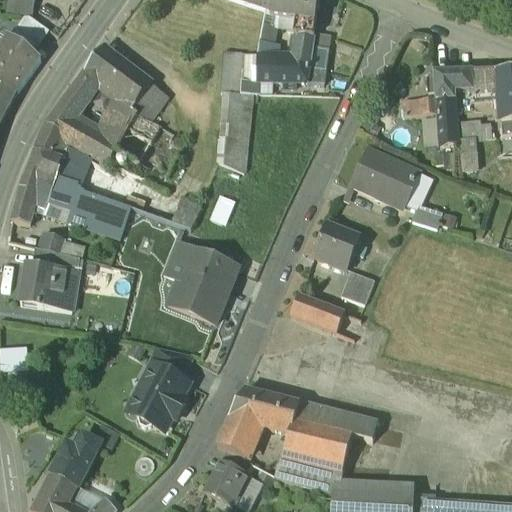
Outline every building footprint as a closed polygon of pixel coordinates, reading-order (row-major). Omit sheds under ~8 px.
[(35,0),(7,0),(6,10),(33,14),(35,0)] [(224,0),(265,14),(270,16),(271,16),(273,0),(224,0)] [(273,0),(271,16),(270,16),(270,18),(279,20),(295,22),(315,25),(318,0),(273,0)] [(279,20),(270,18),(270,16),(265,14),(263,26),(277,30),(279,20)] [(295,22),(279,20),(277,30),(294,32),(295,22)] [(315,25),(295,22),(294,32),(293,37),(297,38),(297,37),(313,39),(315,25)] [(277,30),(263,26),(259,44),(274,46),(277,30)] [(293,37),(291,54),(292,63),(291,69),(308,71),(311,50),(313,39),(297,37),(297,38),(293,37)] [(0,50),(0,89),(16,95),(41,62),(8,38),(0,50)] [(274,46),(259,44),(257,57),(257,59),(257,60),(277,60),(280,47),(274,46)] [(329,53),(311,50),(308,71),(326,75),(329,53)] [(140,79),(102,52),(70,95),(86,106),(101,87),(121,102),(140,79)] [(243,58),(222,57),(220,98),(224,98),(224,97),(240,98),(243,58)] [(257,59),(243,58),(240,98),(251,98),(257,98),(257,95),(257,85),(257,60),(257,59)] [(308,71),(291,69),(292,63),(277,62),(277,60),(257,60),(257,85),(284,86),(284,93),(290,92),(290,86),(324,86),(326,75),(308,71)] [(511,74),(497,75),(471,75),(472,93),(472,99),(499,98),(500,124),(511,122),(511,74)] [(472,93),(471,75),(435,75),(428,78),(428,94),(435,93),(436,102),(453,101),(452,93),(472,93)] [(140,79),(121,102),(134,112),(134,118),(149,126),(166,100),(140,79)] [(0,89),(0,125),(16,95),(0,89)] [(86,106),(70,95),(60,108),(77,118),(86,106)] [(240,98),(224,97),(224,98),(220,156),(246,158),(251,98),(240,98)] [(453,101),(436,102),(437,118),(455,117),(454,101),(453,101)] [(436,102),(403,105),(404,120),(437,118),(436,102)] [(60,108),(45,128),(34,152),(51,158),(61,137),(73,123),(77,118),(60,108)] [(455,117),(437,118),(440,150),(457,147),(457,144),(455,124),(455,117)] [(149,126),(134,118),(131,123),(134,125),(119,150),(116,156),(139,170),(139,169),(167,183),(182,154),(186,147),(149,126)] [(481,122),(455,124),(457,144),(493,141),(492,126),(482,127),(481,122)] [(511,122),(500,124),(502,139),(511,137),(511,122)] [(119,150),(73,123),(61,137),(76,142),(72,149),(108,169),(116,156),(119,150)] [(76,142),(61,137),(51,158),(62,163),(67,152),(72,149),(76,142)] [(51,158),(34,152),(34,153),(35,154),(20,191),(11,224),(30,229),(35,210),(30,209),(36,189),(51,195),(54,185),(62,163),(51,158)] [(110,178),(67,152),(62,163),(54,185),(86,199),(108,206),(123,211),(130,214),(172,229),(182,203),(115,171),(110,178)] [(419,176),(368,153),(350,190),(373,200),(375,198),(403,211),(403,210),(415,213),(416,209),(418,209),(431,183),(419,177),(419,176)] [(198,163),(182,154),(167,183),(182,190),(198,163)] [(459,172),(458,155),(435,156),(436,167),(444,167),(445,174),(459,172)] [(246,158),(220,156),(218,168),(244,178),(246,158)] [(86,199),(54,185),(51,195),(48,206),(75,215),(86,199)] [(108,206),(86,199),(75,215),(71,226),(97,235),(108,206)] [(213,225),(231,230),(238,205),(220,200),(213,225)] [(200,212),(182,203),(172,229),(190,236),(200,212)] [(123,211),(108,206),(97,235),(121,243),(130,214),(123,211)] [(418,209),(416,209),(415,213),(411,225),(436,233),(442,217),(418,209)] [(329,224),(314,261),(348,274),(363,237),(358,235),(329,224)] [(60,242),(44,238),(39,253),(60,259),(65,247),(66,244),(60,242)] [(83,253),(65,247),(60,259),(80,264),(83,253)] [(238,275),(179,250),(166,281),(177,285),(167,310),(215,330),(238,275)] [(39,253),(35,252),(32,269),(78,276),(80,264),(39,253)] [(32,269),(26,268),(20,309),(71,317),(71,315),(62,314),(65,294),(70,294),(72,277),(77,278),(78,276),(32,269)] [(351,274),(342,299),(365,308),(374,283),(351,274)] [(345,314),(300,297),(291,318),(337,335),(345,314)] [(345,314),(337,335),(357,343),(365,321),(345,314)] [(191,360),(159,353),(149,370),(151,371),(152,369),(179,383),(191,360)] [(179,383),(152,369),(151,371),(127,417),(138,423),(138,424),(139,430),(145,433),(151,431),(152,430),(163,436),(188,388),(179,383)] [(298,408),(243,394),(228,422),(248,427),(290,438),(298,408)] [(358,421),(299,406),(290,438),(284,460),(343,475),(354,439),(358,421)] [(23,417),(19,419),(23,429),(27,427),(23,417)] [(377,425),(358,421),(354,439),(373,443),(377,425)] [(248,427),(228,422),(221,437),(240,445),(248,427)] [(240,445),(221,437),(217,450),(227,455),(232,458),(240,445)] [(76,453),(66,448),(50,479),(75,492),(77,493),(78,492),(100,448),(83,439),(76,453)] [(232,458),(227,455),(221,466),(246,479),(252,469),(232,458)] [(341,484),(343,475),(284,460),(278,484),(331,497),(335,482),(341,484)] [(246,479),(221,466),(205,498),(234,511),(235,510),(239,511),(249,511),(261,488),(248,482),(249,481),(246,479)] [(273,481),(252,469),(246,479),(249,481),(248,482),(261,488),(268,492),(273,481)] [(75,492),(50,479),(32,511),(71,511),(72,511),(72,510),(67,508),(75,492)] [(75,492),(67,508),(72,510),(81,494),(77,493),(75,492)] [(96,511),(104,505),(78,492),(77,493),(81,494),(72,510),(72,511),(74,511),(96,511)] [(412,511),(413,500),(331,497),(330,511),(412,511)] [(434,500),(413,499),(413,500),(412,511),(433,511),(434,504),(434,500)]
